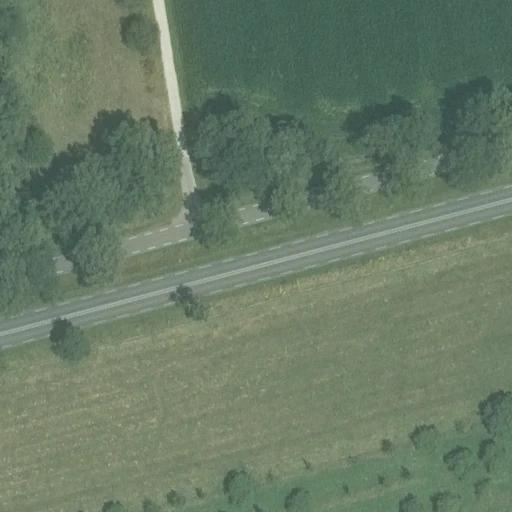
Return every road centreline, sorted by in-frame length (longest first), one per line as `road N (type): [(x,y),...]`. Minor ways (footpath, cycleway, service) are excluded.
road 1 (primary): [(0,334),(511,199)]
road 2 (unclassified): [(0,281),(511,147)]
road 3 (track): [(159,0),(196,231)]
